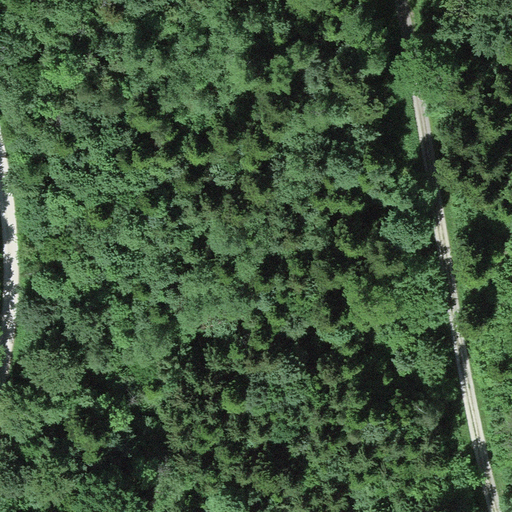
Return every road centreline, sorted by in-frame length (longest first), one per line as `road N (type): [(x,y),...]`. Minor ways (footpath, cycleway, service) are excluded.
road 1 (track): [(400,0),(496,511)]
road 2 (track): [(0,157),(13,288),(0,379)]
